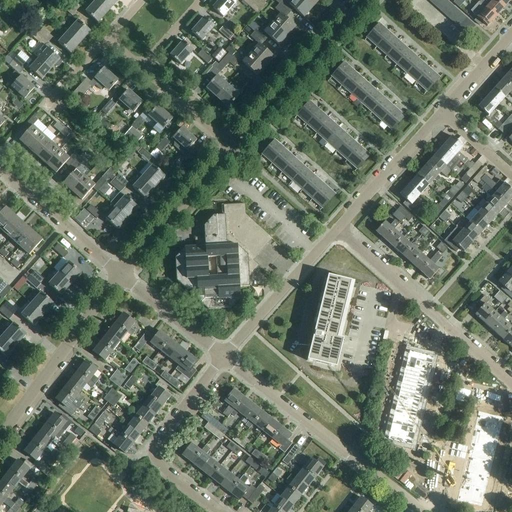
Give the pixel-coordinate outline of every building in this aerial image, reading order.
[(72,0),(68,0),(66,3),(76,12),(80,7),(72,0)] [(116,0),(97,0),(96,2),(108,13),(118,1),(116,0)] [(220,0),(213,8),(223,17),(236,3),(232,0),(220,0)] [(255,0),(249,7),(253,11),(263,1),(261,0),(255,0)] [(283,0),(279,4),(290,14),(294,9),(304,18),(312,9),(302,0),(293,0),(289,5),(283,0)] [(302,0),(312,9),(320,0),(302,0)] [(442,0),(436,8),(441,12),(449,3),(445,0),(442,0)] [(483,0),(481,0),(479,3),(496,18),(504,9),(493,0),(488,0),(486,2),(483,0)] [(493,0),(504,9),(511,0),(493,0)] [(263,1),(253,11),(258,15),(267,5),(263,1)] [(108,13),(96,2),(86,13),(98,24),(108,13)] [(76,12),(66,3),(62,7),(72,16),(76,12)] [(441,12),(445,16),(453,7),(449,3),(441,12)] [(496,18),(479,3),(475,7),(482,13),(477,18),(482,22),(487,27),(496,18)] [(14,8),(25,18),(29,14),(19,4),(15,9),(14,7),(14,8)] [(281,14),(272,23),(287,37),(296,27),(286,18),(290,14),(279,4),(275,9),(281,14)] [(445,16),(450,20),(458,11),(453,7),(445,16)] [(20,23),(25,18),(14,8),(9,13),(20,23)] [(450,20),(454,24),(462,15),(458,11),(450,20)] [(0,15),(0,28),(4,32),(10,25),(11,25),(13,22),(4,14),(1,17),(0,15)] [(454,24),(458,28),(466,19),(462,15),(454,24)] [(192,32),(202,41),(214,27),(204,18),(192,32)] [(458,28),(463,32),(471,23),(466,19),(458,28)] [(79,22),(69,33),(81,43),(91,32),(79,22)] [(259,28),(255,32),(265,41),(269,37),(279,46),(287,37),(272,23),(264,33),(259,28)] [(471,23),(463,32),(467,36),(475,27),(471,23)] [(367,38),(377,48),(390,33),(379,24),(367,38)] [(219,32),(229,41),(234,36),(224,27),(219,32)] [(34,56),(38,60),(39,59),(51,70),(54,66),(56,68),(59,68),(62,65),(61,62),(60,61),(60,60),(45,47),(49,43),(38,34),(32,28),(28,33),(42,46),(34,56)] [(43,29),(38,34),(49,43),(53,38),(43,29)] [(259,45),(251,54),(266,67),(274,58),(261,46),(265,41),(255,32),(250,37),(259,45)] [(81,43),(69,33),(59,44),(71,55),(81,43)] [(377,48),(387,56),(400,42),(390,33),(377,48)] [(170,56),(180,65),(193,50),(183,42),(170,56)] [(387,56),(397,65),(410,51),(400,42),(387,56)] [(225,58),(230,63),(235,68),(239,63),(232,57),(236,53),(229,47),(226,51),(229,54),(225,58)] [(227,54),(220,48),(212,57),(219,63),(227,54)] [(198,56),(208,65),(212,60),(203,51),(198,56)] [(397,65),(407,74),(419,60),(410,51),(397,65)] [(266,67),(251,54),(242,63),(257,76),(266,67)] [(28,66),(17,57),(13,62),(23,71),(28,66)] [(230,63),(225,58),(216,69),(220,73),(230,63)] [(39,59),(38,60),(29,70),(41,81),(51,70),(39,59)] [(407,74),(416,83),(429,69),(419,60),(407,74)] [(23,71),(13,62),(9,66),(15,71),(19,75),(23,71)] [(331,77),(341,86),(354,72),(344,63),(331,77)] [(92,83),(90,85),(92,88),(93,89),(96,86),(101,90),(105,87),(106,87),(109,90),(110,92),(119,82),(104,69),(95,79),(92,83)] [(429,69),(416,83),(427,92),(440,78),(429,69)] [(34,89),(15,71),(10,78),(15,83),(11,88),(24,100),(34,89)] [(511,72),(511,71),(503,80),(511,88),(511,72)] [(341,86),(351,95),(364,81),(354,72),(341,86)] [(206,88),(218,98),(228,86),(217,76),(206,88)] [(87,79),(72,96),(79,103),(92,88),(90,85),(92,83),(87,79)] [(511,88),(503,80),(495,89),(505,98),(509,93),(511,96),(511,88)] [(351,95),(361,104),(374,90),(364,81),(351,95)] [(228,86),(218,98),(229,108),(239,96),(228,86)] [(495,89),(487,98),(497,107),(505,98),(495,89)] [(361,104),(371,113),(384,99),(374,90),(361,104)] [(120,100),(135,113),(143,103),(128,91),(120,100)] [(497,107),(487,98),(479,107),(488,116),(486,118),(490,123),(498,114),(494,110),(497,107)] [(371,113),(381,122),(394,108),(384,99),(371,113)] [(110,101),(102,110),(108,115),(115,105),(110,101)] [(296,116),(307,125),(319,111),(309,102),(296,116)] [(146,114),(142,119),(145,121),(145,122),(159,134),(172,119),(157,106),(149,116),(146,114)] [(394,108),(381,122),(391,131),(404,117),(394,108)] [(307,125),(317,134),(329,120),(319,111),(307,125)] [(19,141),(29,149),(42,135),(33,126),(38,121),(33,117),(24,127),(28,131),(19,141)] [(137,120),(131,127),(136,132),(145,122),(145,121),(142,119),(140,117),(137,120)] [(511,124),(511,119),(510,118),(499,130),(503,134),(511,124)] [(317,134),(326,143),(339,129),(329,120),(317,134)] [(60,133),(63,129),(57,124),(54,128),(60,133)] [(47,127),(44,131),(52,139),(56,135),(47,127)] [(142,137),(136,132),(131,127),(123,136),(134,145),(142,137)] [(196,141),(182,128),(174,137),(188,150),(196,141)] [(66,139),(70,135),(63,129),(60,133),(66,139)] [(326,143),(336,152),(349,138),(339,129),(326,143)] [(29,149),(38,158),(51,143),(42,135),(29,149)] [(443,146),(455,156),(470,170),(474,174),(482,165),(477,161),(473,166),(458,153),(463,147),(452,136),(443,146)] [(336,152),(346,161),(359,147),(349,138),(336,152)] [(155,149),(156,149),(161,153),(169,143),(164,139),(155,149)] [(261,156),(271,165),(284,150),(274,141),(261,156)] [(38,158),(47,166),(60,151),(51,143),(38,158)] [(443,146),(434,156),(446,167),(446,166),(455,156),(443,146)] [(359,147),(346,161),(357,170),(369,156),(359,147)] [(138,153),(148,163),(152,158),(142,149),(138,153)] [(475,158),(478,153),(474,149),(470,153),(475,158)] [(271,165),(281,174),(294,159),(284,150),(271,165)] [(65,164),(70,168),(79,158),(74,153),(69,159),(60,151),(47,166),(56,174),(65,164)] [(434,156),(426,166),(437,176),(440,173),(446,178),(452,172),(446,166),(446,167),(434,156)] [(63,184),(72,193),(86,178),(77,170),(84,162),(79,158),(70,168),(74,172),(63,184)] [(281,174),(291,183),(304,168),(294,159),(281,174)] [(153,166),(143,177),(154,187),(164,177),(153,166)] [(426,166),(417,175),(429,186),(434,180),(437,183),(440,179),(437,176),(426,166)] [(480,180),(491,190),(507,204),(511,198),(511,190),(504,184),(500,180),(495,185),(485,175),(488,171),(484,167),(476,176),(480,180)] [(291,183),(301,192),(314,177),(304,168),(291,183)] [(470,178),(474,174),(470,170),(466,174),(470,178)] [(119,175),(114,179),(125,189),(129,184),(119,175)] [(417,175),(409,185),(420,195),(429,186),(417,175)] [(477,184),(480,180),(476,176),(472,180),(477,184)] [(154,187),(143,177),(133,188),(145,198),(154,187)] [(301,192),(311,201),(324,186),(314,177),(301,192)] [(86,178),(72,193),(82,201),(93,189),(97,193),(107,182),(102,178),(95,186),(86,178)] [(125,189),(114,179),(110,184),(121,193),(125,189)] [(455,186),(452,189),(457,194),(464,186),(460,182),(456,187),(455,186)] [(420,195),(409,185),(400,195),(407,201),(403,205),(411,212),(415,208),(411,205),(420,195)] [(491,190),(485,185),(483,188),(481,189),(487,194),(488,193),(491,190)] [(324,186),(311,201),(321,210),(334,195),(324,186)] [(457,194),(452,189),(443,199),(449,203),(457,194)] [(492,197),(487,203),(499,214),(507,204),(491,190),(488,193),(492,197)] [(462,193),(459,196),(465,201),(468,198),(462,193)] [(126,196),(116,207),(127,218),(137,207),(126,196)] [(465,201),(459,196),(457,199),(462,204),(465,201)] [(487,203),(478,213),(490,223),(499,214),(487,203)] [(91,205),(87,210),(97,219),(101,214),(91,205)] [(224,216),(213,217),(204,227),(205,238),(199,238),(200,248),(184,249),(175,259),(176,282),(187,291),(197,290),(198,301),(208,310),(231,309),(240,299),(239,288),(250,287),(248,266),(250,264),(256,270),(259,266),(253,261),(273,240),(246,215),(245,205),(223,206),(224,216)] [(437,205),(434,208),(440,213),(443,210),(437,205)] [(127,218),(116,207),(106,218),(117,229),(127,218)] [(397,211),(405,218),(409,214),(401,207),(397,211)] [(0,229),(2,231),(15,216),(6,208),(0,214),(0,229)] [(440,213),(434,208),(431,211),(437,216),(440,213)] [(375,211),(370,216),(374,220),(379,215),(375,211)] [(478,213),(470,222),(482,233),(490,223),(478,213)] [(409,214),(405,218),(409,222),(413,218),(409,214)] [(2,231),(11,239),(24,224),(15,216),(2,231)] [(375,233),(384,241),(394,230),(384,222),(375,233)] [(456,227),(461,232),(473,243),(482,233),(470,222),(464,229),(462,228),(464,226),(460,222),(456,227)] [(11,239),(20,248),(33,233),(24,224),(11,239)] [(418,232),(422,235),(427,230),(423,227),(418,232)] [(384,241),(393,249),(402,238),(394,230),(384,241)] [(427,230),(422,235),(425,238),(430,232),(427,230)] [(473,243),(461,232),(453,242),(454,243),(450,247),(456,253),(460,249),(464,253),(473,243)] [(33,233),(20,248),(29,256),(42,241),(33,233)] [(393,249),(402,257),(412,246),(402,238),(393,249)] [(402,257),(411,264),(420,254),(416,251),(421,245),(417,241),(412,247),(412,246),(402,257)] [(436,248),(439,251),(444,246),(441,243),(436,248)] [(54,250),(64,259),(69,254),(58,245),(54,250)] [(444,246),(439,251),(443,254),(448,248),(444,246)] [(0,251),(0,253),(5,258),(8,255),(2,249),(0,251)] [(411,264),(420,272),(429,262),(420,254),(411,264)] [(429,262),(420,272),(429,281),(434,276),(439,280),(445,273),(440,268),(439,270),(434,266),(442,258),(437,254),(429,262)] [(11,264),(17,269),(20,266),(14,260),(11,264)] [(69,263),(59,274),(71,285),(81,274),(69,263)] [(34,271),(30,276),(40,285),(45,281),(34,271)] [(511,277),(507,273),(498,282),(511,294),(511,277)] [(71,285),(59,274),(49,285),(61,296),(71,285)] [(22,275),(15,287),(20,290),(27,277),(22,275)] [(40,285),(30,276),(26,281),(36,290),(40,285)] [(313,338),(307,362),(336,369),(343,340),(337,339),(351,282),(329,277),(314,338),(313,338)] [(12,290),(8,286),(0,294),(0,297),(3,300),(12,290)] [(41,293),(31,305),(43,315),(53,304),(41,293)] [(495,297),(500,302),(505,298),(500,293),(495,297)] [(475,316),(484,324),(495,313),(486,305),(490,301),(485,296),(477,305),(481,309),(475,316)] [(7,302),(3,307),(13,316),(17,311),(7,302)] [(43,315),(31,305),(21,316),(33,327),(43,315)] [(13,316),(3,307),(0,309),(0,312),(9,320),(13,316)] [(484,324),(494,332),(504,321),(508,316),(504,312),(500,317),(495,313),(484,324)] [(115,324),(127,333),(132,336),(135,332),(131,329),(135,323),(123,314),(115,324)] [(494,332),(503,340),(511,329),(511,327),(504,321),(494,332)] [(14,324),(4,335),(16,346),(26,335),(14,324)] [(115,324),(108,333),(120,342),(127,333),(115,324)] [(511,347),(511,329),(503,340),(511,348),(511,347)] [(146,332),(140,340),(145,344),(152,337),(146,332)] [(150,344),(160,351),(169,339),(160,332),(150,344)] [(108,333),(101,342),(113,352),(120,342),(108,333)] [(16,346),(4,335),(0,339),(0,352),(6,357),(16,346)] [(160,351),(170,359),(179,347),(169,339),(160,351)] [(145,344),(140,340),(134,348),(139,352),(145,344)] [(113,352),(101,342),(93,352),(105,362),(109,356),(114,360),(117,355),(113,352)] [(170,359),(179,366),(188,354),(179,347),(170,359)] [(409,352),(398,396),(420,402),(426,375),(429,376),(427,381),(428,381),(434,358),(409,352)] [(179,366),(176,369),(189,380),(196,372),(192,369),(198,362),(188,354),(179,366)] [(142,363),(148,367),(152,362),(147,358),(142,363)] [(133,360),(129,365),(134,369),(138,364),(133,360)] [(85,362),(78,371),(90,381),(90,380),(97,371),(85,362)] [(152,362),(148,367),(153,371),(157,366),(152,362)] [(134,369),(129,365),(125,370),(130,374),(134,369)] [(78,371),(70,381),(83,390),(87,385),(92,389),(96,385),(90,380),(90,381),(78,371)] [(117,371),(113,375),(123,383),(127,378),(117,371)] [(160,377),(168,383),(172,378),(164,372),(160,377)] [(123,383),(113,375),(109,381),(119,388),(123,383)] [(133,376),(129,381),(134,385),(138,380),(133,376)] [(172,378),(168,383),(176,390),(180,384),(172,378)] [(70,381),(63,390),(80,404),(84,399),(79,395),(83,390),(70,381)] [(134,385),(129,381),(125,386),(130,390),(134,385)] [(158,388),(151,398),(163,407),(170,398),(164,393),(168,388),(160,381),(156,386),(158,388)] [(80,404),(63,390),(55,400),(61,404),(58,407),(71,417),(78,409),(79,410),(80,409),(85,413),(87,409),(80,404)] [(112,390),(108,395),(113,399),(117,394),(112,390)] [(228,418),(231,415),(244,398),(234,390),(225,402),(230,406),(223,414),(228,418)] [(117,394),(113,399),(118,403),(122,397),(117,394)] [(139,404),(143,407),(155,417),(163,407),(151,398),(147,394),(139,404)] [(104,400),(109,404),(113,399),(108,395),(104,400)] [(398,396),(387,441),(412,447),(416,430),(416,429),(415,431),(413,430),(420,402),(398,396)] [(238,413),(244,417),(253,405),(244,398),(231,415),(235,418),(238,413)] [(113,399),(109,404),(114,408),(118,403),(113,399)] [(253,425),(263,413),(253,405),(244,417),(249,421),(245,426),(249,429),(253,425)] [(96,407),(92,413),(97,417),(101,411),(96,407)] [(143,407),(136,417),(148,426),(155,417),(143,407)] [(477,431),(471,458),(493,463),(503,418),(478,412),(473,436),(475,430),(477,431)] [(97,417),(92,413),(88,418),(93,422),(97,417)] [(103,413),(99,418),(104,422),(109,417),(103,413)] [(253,425),(263,432),(272,420),(263,413),(253,425)] [(55,414),(47,424),(62,436),(72,423),(64,416),(61,419),(55,414)] [(136,417),(128,426),(140,436),(148,426),(136,417)] [(104,422),(99,418),(95,424),(100,428),(104,422)] [(212,418),(208,423),(219,432),(223,427),(212,418)] [(263,432),(272,440),(282,427),(272,420),(263,432)] [(204,428),(215,437),(219,432),(208,423),(204,428)] [(47,424),(40,433),(51,443),(56,437),(59,440),(62,436),(47,424)] [(89,431),(97,438),(101,433),(93,426),(89,431)] [(128,426),(121,436),(133,445),(140,436),(128,426)] [(223,427),(219,432),(224,436),(228,431),(223,427)] [(282,427),(272,440),(281,446),(279,450),(285,454),(292,444),(287,440),(291,435),(282,427)] [(133,445),(121,436),(115,431),(112,436),(117,440),(113,445),(125,455),(133,445)] [(219,432),(215,437),(220,441),(224,436),(219,432)] [(40,433),(32,442),(44,452),(51,443),(40,433)] [(71,434),(67,440),(72,444),(76,439),(71,434)] [(232,440),(238,445),(242,439),(237,435),(232,440)] [(242,439),(238,445),(243,449),(247,444),(242,439)] [(72,444),(67,440),(63,445),(68,449),(72,444)] [(44,452),(32,442),(25,452),(36,461),(44,452)] [(227,448),(232,452),(236,447),(231,443),(227,448)] [(182,457),(192,464),(201,452),(192,445),(182,457)] [(192,464),(201,472),(211,460),(206,456),(210,450),(205,446),(201,452),(192,464)] [(295,446),(286,457),(292,461),(300,450),(295,446)] [(241,451),(236,447),(232,452),(235,454),(237,456),(241,451)] [(251,455),(257,459),(261,454),(255,450),(251,455)] [(56,453),(52,458),(57,462),(61,457),(56,453)] [(261,454),(257,459),(262,464),(266,458),(261,454)] [(292,461),(286,457),(282,462),(287,466),(292,461)] [(57,462),(52,458),(47,463),(52,468),(57,462)] [(245,463),(251,467),(255,462),(249,458),(245,463)] [(311,459),(304,469),(316,478),(323,468),(326,464),(319,458),(316,463),(311,459)] [(461,484),(457,502),(482,508),(493,463),(471,458),(464,486),(461,486),(462,484),(461,484)] [(201,472),(211,479),(220,467),(211,460),(201,472)] [(17,461),(10,471),(22,480),(30,470),(32,473),(36,468),(26,461),(23,465),(17,461)] [(255,462),(251,467),(256,471),(260,466),(255,462)] [(211,479),(220,486),(230,474),(220,467),(211,479)] [(276,469),(272,475),(277,479),(282,473),(276,469)] [(304,469),(296,478),(308,488),(316,478),(304,469)] [(10,471),(2,480),(15,490),(19,484),(26,490),(25,491),(30,495),(34,490),(29,486),(29,485),(22,480),(10,471)] [(220,486),(230,494),(239,482),(230,474),(220,486)] [(277,479),(272,475),(268,480),(273,484),(277,479)] [(248,500),(256,491),(256,490),(251,486),(249,489),(244,485),(248,480),(243,476),(239,482),(230,494),(239,501),(243,496),(248,500)] [(296,478),(289,488),(301,497),(308,488),(296,478)] [(2,480),(0,483),(0,493),(7,499),(15,490),(2,480)] [(29,486),(34,490),(38,485),(33,480),(29,485),(29,486)] [(260,485),(256,490),(256,491),(261,495),(265,490),(260,485)] [(289,488),(281,497),(293,506),(301,497),(289,488)] [(256,491),(248,500),(247,501),(253,505),(261,495),(256,491)] [(8,511),(21,511),(22,511),(20,509),(15,505),(7,499),(0,493),(0,508),(4,503),(11,509),(8,511)] [(281,497),(274,506),(281,511),(288,511),(293,506),(281,497)] [(360,498),(353,507),(358,511),(369,511),(373,507),(360,498)] [(15,505),(20,509),(24,504),(19,500),(15,505)]
